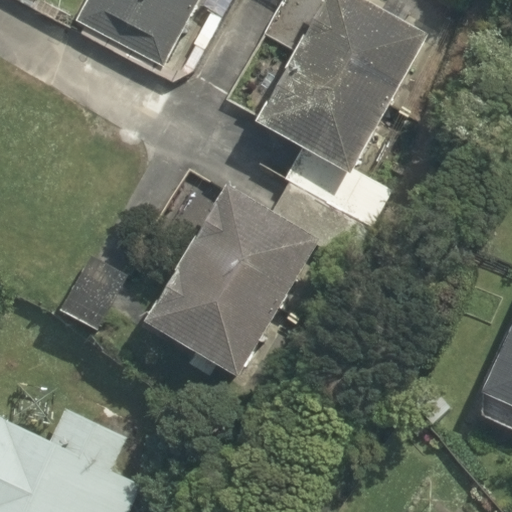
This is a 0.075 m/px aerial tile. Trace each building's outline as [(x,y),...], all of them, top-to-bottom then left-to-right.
[(170,48),(194,0),(88,0),(86,5),(170,48)] [(357,0),(321,0),(250,123),(343,177),(423,38),(357,0)] [(232,370),(309,235),(219,178),(139,317),(232,370)] [(511,317),(480,393),(511,406),(511,317)] [(0,419),(0,511),(124,511),(137,484),(103,468),(121,428),(51,396),(33,435),(0,419)]
